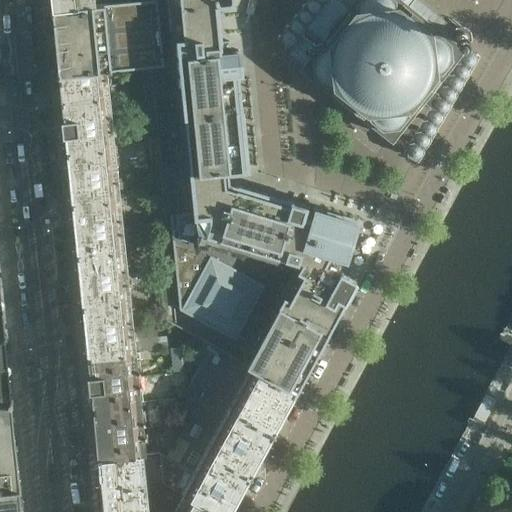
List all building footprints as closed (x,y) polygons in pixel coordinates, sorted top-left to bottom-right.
[(95,4),(94,0),(49,0),(51,9),(95,4)] [(228,0),(142,0),(95,5),(51,9),(54,33),(55,33),(57,50),(56,51),(58,75),(114,70),(114,69),(150,66),(160,175),(190,172),(190,173),(227,170),(246,168),(246,167),(231,25),(228,0)] [(449,35),(407,3),(409,0),(326,0),(289,50),(309,65),(306,69),(394,136),(424,97),(435,105),(434,106),(436,107),(443,93),(441,92),(441,93),(432,86),(463,46),(459,43),(460,42),(466,41),(471,36),(470,29),(465,25),(458,26),(456,28),(455,27),(449,35)] [(120,86),(119,76),(115,76),(114,70),(58,75),(60,101),(110,96),(109,87),(120,86)] [(120,126),(119,119),(118,113),(122,112),(122,104),(111,106),(110,96),(60,101),(65,150),(115,145),(114,135),(125,134),(124,126),(120,126)] [(125,176),(124,170),(124,164),(128,163),(127,155),(116,156),(115,145),(65,150),(71,201),(120,196),(119,187),(130,185),(129,176),(125,176)] [(252,366),(296,390),(355,280),(336,270),(343,257),(345,257),(346,252),(347,253),(355,225),(354,225),(356,220),(353,219),(318,208),(318,209),(287,200),(288,199),(242,185),(241,186),(228,182),(227,170),(190,173),(194,212),(176,214),(177,228),(172,228),(180,309),(235,339),(237,335),(262,348),(252,366)] [(178,202),(177,192),(168,193),(170,209),(179,208),(178,202)] [(130,226),(129,220),(129,214),(133,214),(132,205),(121,206),(120,196),(71,201),(76,252),(126,247),(125,237),(135,236),(134,226),(130,226)] [(135,279),(135,272),(134,265),(138,265),(137,256),(127,257),(126,247),(76,252),(81,303),(131,298),(130,288),(140,287),(139,279),(135,279)] [(141,330),(140,323),(139,316),(143,316),(142,307),(132,308),(131,298),(81,303),(86,354),(136,349),(135,340),(145,339),(145,330),(141,330)] [(219,511),(229,511),(296,390),(252,366),(204,340),(192,362),(199,365),(188,386),(195,390),(184,411),(191,415),(179,436),(190,442),(178,463),(186,467),(174,488),(185,493),(219,511)] [(178,347),(168,348),(170,370),(180,369),(179,354),(178,347)] [(146,381),(145,374),(144,367),(148,367),(147,358),(137,359),(136,349),(86,354),(91,405),(141,400),(140,390),(150,389),(150,380),(146,381)] [(0,402),(11,402),(7,369),(0,369),(0,402)] [(151,431),(150,424),(149,417),(153,416),(153,409),(142,410),(141,400),(91,405),(97,457),(139,453),(147,452),(146,442),(156,441),(155,431),(151,431)] [(11,402),(0,402),(0,511),(21,511),(10,402),(11,402)] [(145,511),(142,483),(139,453),(97,457),(97,461),(94,465),(98,511),(145,511)] [(219,511),(185,493),(174,511),(219,511)]
